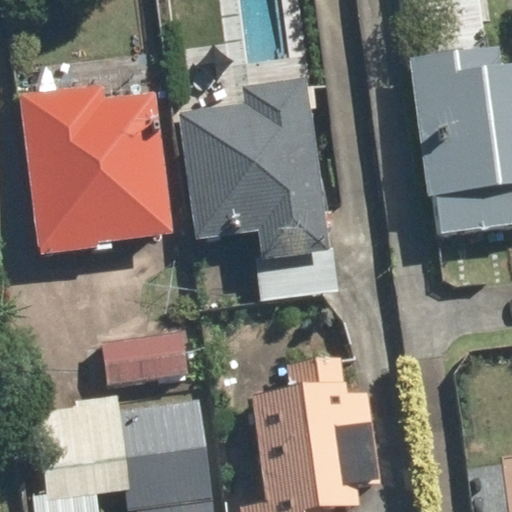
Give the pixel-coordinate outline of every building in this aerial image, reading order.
[(511,68),(493,71),(491,54),(403,65),(419,203),(430,201),(435,240),(511,230),(511,68)] [(330,297),(301,82),(238,91),(240,108),(173,116),(190,244),(250,236),(259,307),(330,297)] [(167,240),(150,97),(101,102),(99,89),(14,99),(32,256),(167,240)] [(94,346),(99,394),(187,385),(182,337),(94,346)] [(351,511),(348,490),(376,486),(363,392),(341,396),(336,360),(285,367),(288,394),(244,400),(258,507),(235,510),(235,511),(351,511)] [(209,511),(195,402),(116,413),(114,397),(22,409),(35,508),(121,496),(122,511),(124,511),(172,506),(172,511),(209,511)]
